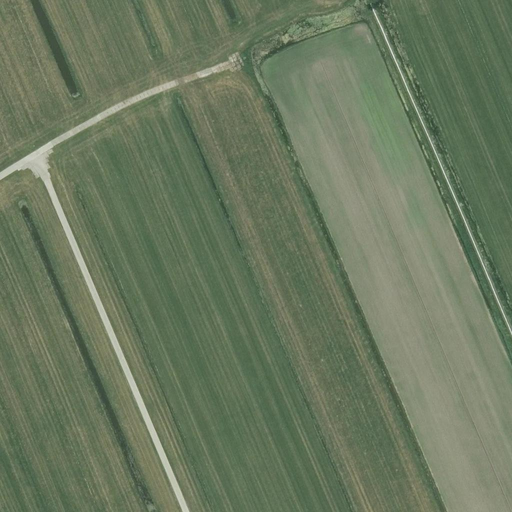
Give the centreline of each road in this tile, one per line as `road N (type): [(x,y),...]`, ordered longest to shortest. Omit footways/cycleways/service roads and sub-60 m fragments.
road 1 (track): [(185,511),(34,156)]
road 2 (track): [(331,0),(249,40),(240,61),(138,98),(0,178)]
